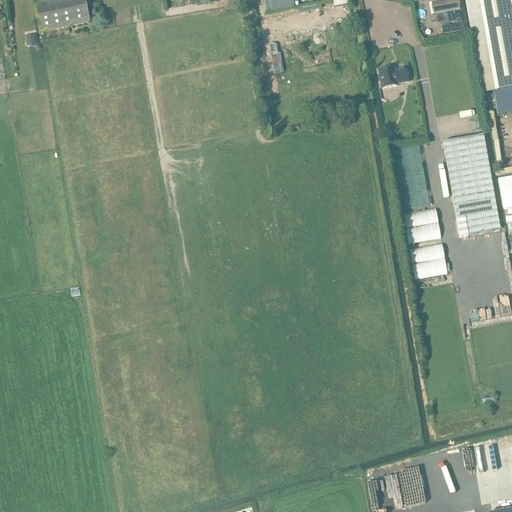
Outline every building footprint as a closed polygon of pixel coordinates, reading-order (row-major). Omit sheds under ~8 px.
[(40,32),(89,22),(83,0),(54,0),(34,4),(40,32)] [(291,0),(267,0),(264,0),(265,10),(293,8),(291,0)] [(449,24),(455,23),(462,21),(461,14),(454,15),(453,12),(460,10),(457,0),(447,0),(432,3),(434,15),(447,13),(449,24)] [(511,0),(478,0),(495,93),(511,89),(511,0)] [(457,25),(441,28),(442,36),(465,32),(464,24),(462,24),(457,25)] [(37,34),(30,36),(32,47),(39,45),(37,34)] [(274,44),(269,45),(274,75),(283,73),(280,54),(277,54),(276,46),(274,44)] [(378,71),(382,90),(397,87),(397,85),(409,82),(406,69),(394,72),(394,68),(378,71)] [(397,146),(398,142),(395,141),(396,136),(387,135),(386,144),(397,146)] [(443,143),(459,239),(500,232),(483,136),(443,143)] [(511,177),(498,180),(503,210),(511,208),(511,177)] [(437,210),(401,214),(404,244),(441,240),(437,210)] [(406,250),(410,281),(448,276),(444,245),(406,250)] [(494,468),(511,465),(511,439),(490,443),(494,468)]
